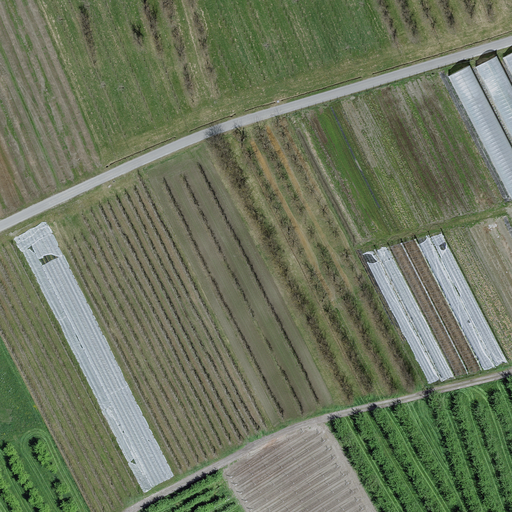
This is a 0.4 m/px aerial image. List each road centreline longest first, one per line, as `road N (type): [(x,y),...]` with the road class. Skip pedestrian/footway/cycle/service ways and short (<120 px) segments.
road 1 (unclassified): [(511,38),(213,130),(0,223)]
road 2 (track): [(511,371),(277,434),(125,511)]
